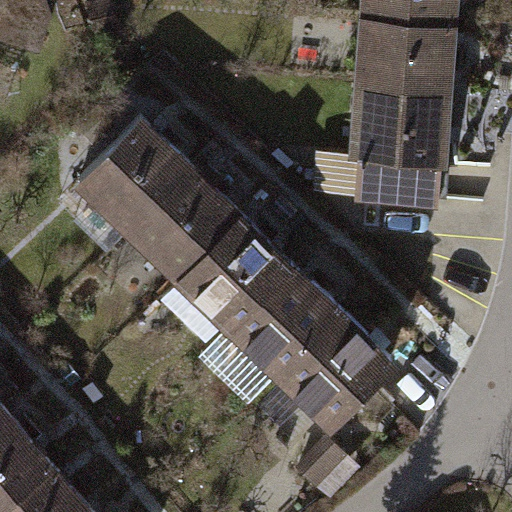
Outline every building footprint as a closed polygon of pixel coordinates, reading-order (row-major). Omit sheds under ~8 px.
[(57,46),(65,18),(60,0),(0,0),(0,2),(8,29),(57,46)] [(466,25),(467,0),(366,0),(366,17),(466,25)] [(366,17),(361,87),(459,95),(466,25),(366,17)] [(459,95),(361,87),(354,163),(379,165),(376,198),(450,204),(459,95)] [(131,233),(198,162),(151,118),(84,188),(131,233)] [(184,284),(251,213),(198,162),(131,233),(184,284)] [(235,332),(302,262),(251,213),(184,284),(235,332)] [(285,380),(352,310),(302,262),(235,332),(285,380)] [(352,310),(285,380),(338,430),(405,360),(352,310)] [(0,419),(15,407),(0,389),(0,419)] [(0,511),(61,460),(15,407),(0,419),(0,511)] [(339,455),(318,432),(286,462),(307,484),(339,455)] [(106,511),(61,460),(0,511),(106,511)]
